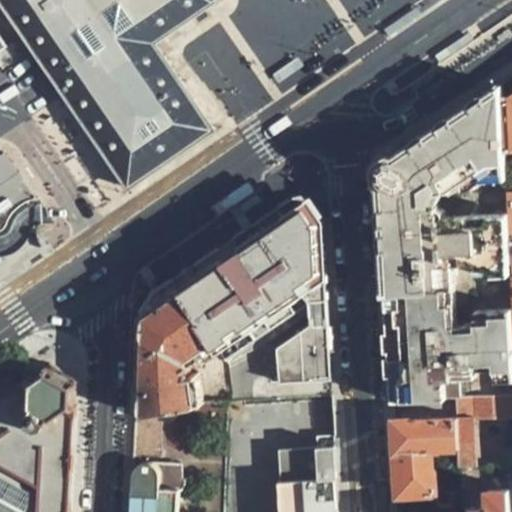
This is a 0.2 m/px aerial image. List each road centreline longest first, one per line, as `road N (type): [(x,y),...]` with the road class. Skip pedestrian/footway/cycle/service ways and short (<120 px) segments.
road 1 (residential): [(332,127),(349,183),(371,511)]
road 2 (tertiary): [(90,270),(294,124)]
road 3 (residential): [(96,511),(105,321),(90,270)]
road 4 (tertiary): [(477,0),(294,124)]
road 5 (residential): [(332,127),(382,129),(511,40)]
